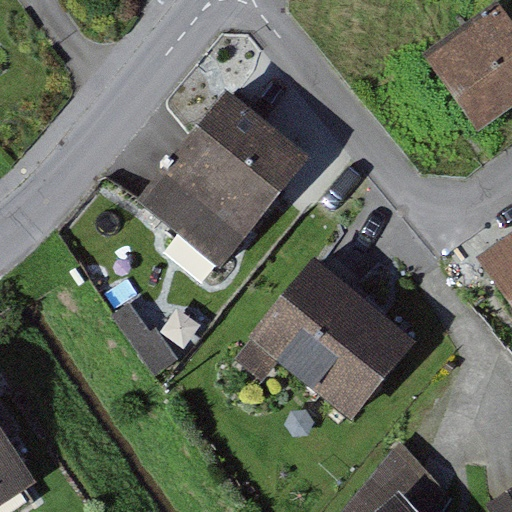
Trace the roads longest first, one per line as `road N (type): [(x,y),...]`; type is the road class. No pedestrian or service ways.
road 1 (residential): [(247,0),(425,212),(468,215),(511,184)]
road 2 (residential): [(0,244),(91,158),(213,0)]
